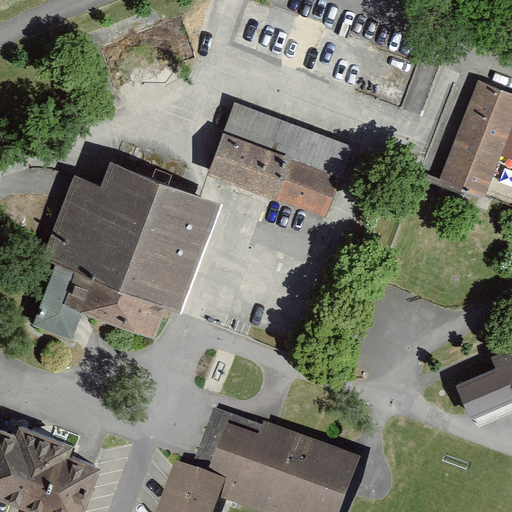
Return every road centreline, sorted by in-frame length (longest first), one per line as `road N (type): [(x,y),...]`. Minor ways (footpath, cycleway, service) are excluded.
road 1 (residential): [(286,367),(511,453)]
road 2 (residential): [(0,371),(24,392),(151,437)]
road 3 (residential): [(175,392),(180,363),(200,343),(286,367)]
road 4 (residential): [(175,392),(257,415),(269,410),(286,367)]
